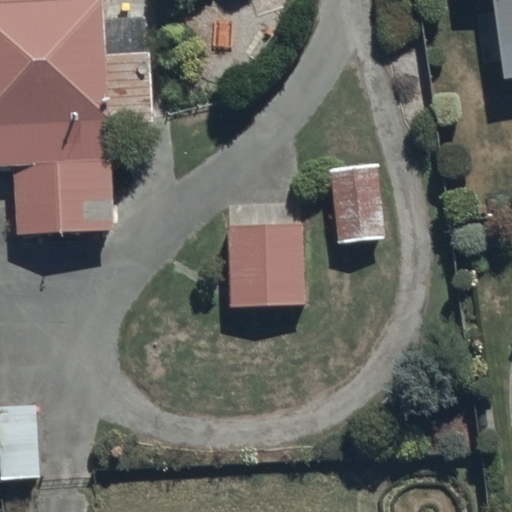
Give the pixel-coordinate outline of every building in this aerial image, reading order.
[(97,0),(37,0),(0,1),(0,182),(15,182),(16,252),(115,251),(113,143),(156,143),(155,69),(147,69),(146,32),(106,33),(105,20),(97,20),(97,0)] [(511,0),(468,0),(470,11),(493,7),(506,99),(511,97),(511,0)] [(339,180),(328,181),(336,259),(387,254),(379,175),(371,176),(370,165),(338,168),(339,180)] [(304,317),(302,237),(229,238),(231,318),(304,317)] [(0,503),(2,503),(2,492),(39,491),(37,419),(0,420),(0,503)]
